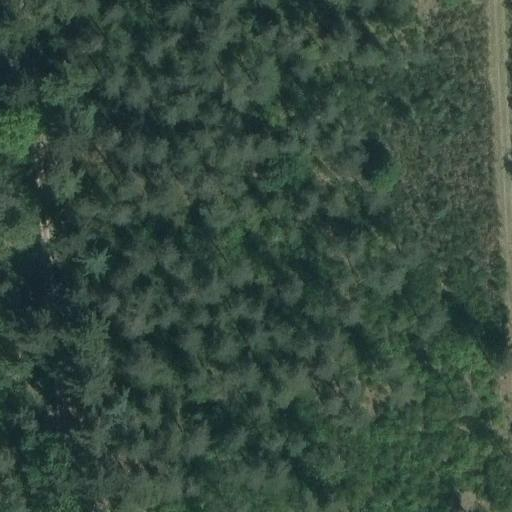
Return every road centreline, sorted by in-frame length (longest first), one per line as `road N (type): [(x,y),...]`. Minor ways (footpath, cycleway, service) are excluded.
road 1 (track): [(18,0),(62,511)]
road 2 (track): [(493,0),(511,416)]
